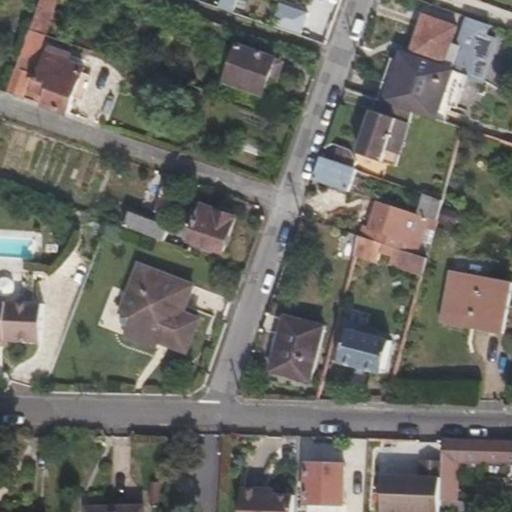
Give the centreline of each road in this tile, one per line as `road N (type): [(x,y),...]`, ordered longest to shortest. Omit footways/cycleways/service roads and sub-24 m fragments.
road 1 (residential): [(357,0),(207,418)]
road 2 (residential): [(511,425),(207,418)]
road 3 (residential): [(207,418),(0,413)]
